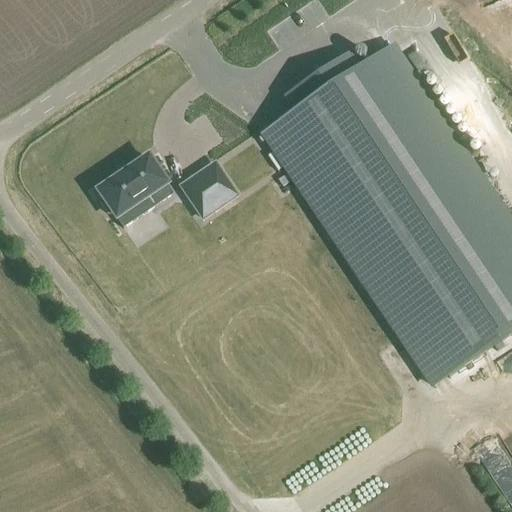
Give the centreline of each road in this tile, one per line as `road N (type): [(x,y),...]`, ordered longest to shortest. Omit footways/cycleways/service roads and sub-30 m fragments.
road 1 (track): [(0,201),(246,511)]
road 2 (unclassified): [(203,0),(0,134)]
